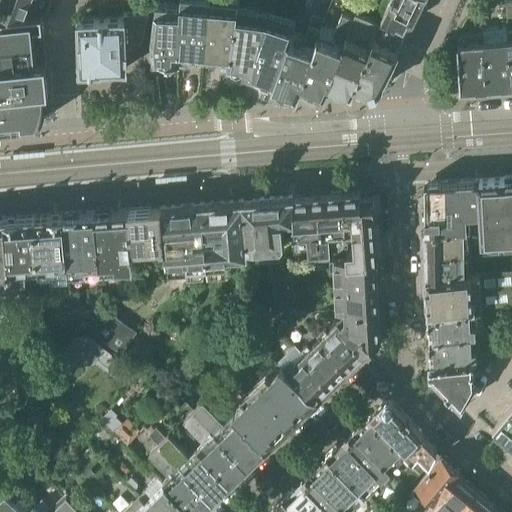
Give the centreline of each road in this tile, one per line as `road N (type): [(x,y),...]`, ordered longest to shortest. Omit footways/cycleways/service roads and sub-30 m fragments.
road 1 (tertiary): [(396,123),(270,131),(244,123),(0,145)]
road 2 (residential): [(398,370),(378,370),(231,511)]
road 3 (residential): [(398,370),(405,344),(398,170)]
road 4 (residential): [(511,477),(398,370)]
road 5 (residential): [(396,123),(395,104),(446,0)]
